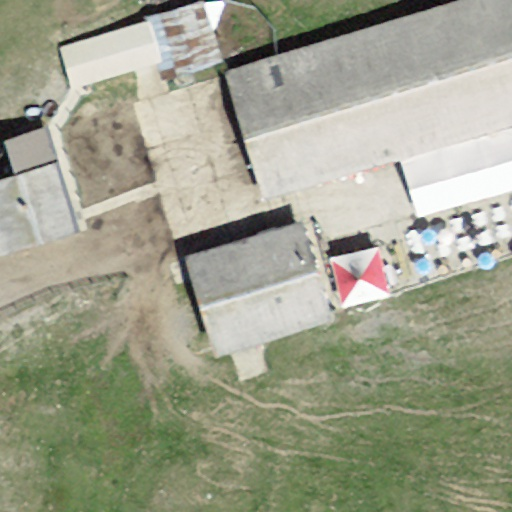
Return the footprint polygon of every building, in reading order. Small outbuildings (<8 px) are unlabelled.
[(511,131),(511,0),(475,0),(221,73),(259,204),(511,131)] [(202,8),(65,50),(76,86),(159,61),(165,79),(219,62),(202,8)] [(0,265),(79,244),(58,168),(0,184),(0,265)] [(332,336),(304,237),(189,270),(218,369),(332,336)] [(339,291),(390,285),(385,241),(334,246),(339,291)]
